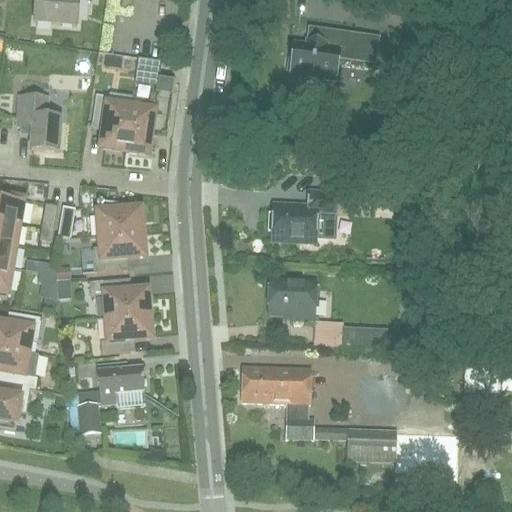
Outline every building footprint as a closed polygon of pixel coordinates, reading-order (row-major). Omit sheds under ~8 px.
[(36,0),(34,24),(77,27),(79,0),(36,0)] [(328,33),(309,31),(307,49),(295,47),(294,58),(290,58),(287,74),(291,74),(291,77),(303,79),(302,83),(321,86),(322,82),(335,84),(339,60),(375,65),(379,41),(350,36),(350,40),(328,36),(328,33)] [(403,46),(398,59),(415,65),(420,53),(403,46)] [(108,60),(106,70),(120,72),(121,62),(108,60)] [(138,61),(136,74),(160,78),(162,65),(138,61)] [(131,112),(125,154),(155,159),(158,137),(168,138),(175,84),(157,81),(154,107),(143,105),(142,113),(131,112)] [(61,120),(45,119),(46,100),(19,98),(17,128),(32,129),(30,153),(59,155),(61,120)] [(125,154),(131,112),(108,109),(109,101),(96,99),(92,127),(104,129),(101,151),(125,154)] [(0,223),(18,227),(22,201),(1,197),(2,190),(0,190),(0,223)] [(351,191),(351,207),(372,209),(372,192),(351,191)] [(272,207),(271,243),(314,246),(315,218),(335,219),(336,195),(306,193),(305,209),(272,207)] [(100,240),(142,237),(141,213),(119,215),(118,207),(97,205),(100,240)] [(46,206),(42,231),(53,233),(58,208),(46,206)] [(75,212),(62,209),(57,242),(71,241),(75,212)] [(18,227),(0,223),(0,246),(14,249),(18,227)] [(53,233),(42,231),(40,243),(51,245),(53,233)] [(142,237),(100,240),(101,251),(93,252),(95,277),(124,274),(123,262),(144,260),(142,237)] [(14,249),(0,246),(0,269),(10,272),(14,249)] [(39,277),(55,279),(54,268),(41,265),(39,277)] [(10,272),(0,269),(0,298),(5,300),(10,272)] [(70,269),(58,270),(59,280),(71,279),(70,269)] [(55,279),(39,277),(37,287),(41,288),(39,303),(58,306),(55,279)] [(106,320),(149,318),(147,294),(125,295),(124,282),(89,285),(91,298),(105,297),(106,320)] [(315,286),(269,284),(268,318),(314,320),(315,286)] [(0,350),(27,355),(29,344),(37,345),(42,320),(13,315),(11,328),(0,325),(0,350)] [(149,318),(106,320),(108,343),(100,344),(101,357),(130,356),(129,343),(151,341),(149,318)] [(313,352),(341,353),(341,328),(313,327),(313,352)] [(388,332),(342,330),(341,350),(387,353),(388,332)] [(27,355),(0,350),(0,373),(3,374),(1,388),(29,392),(35,393),(37,380),(34,379),(38,357),(27,355)] [(78,365),(64,365),(65,386),(68,385),(79,385),(78,365)] [(127,366),(98,369),(100,394),(77,396),(79,408),(78,409),(81,438),(100,436),(97,409),(116,407),(117,410),(141,408),(140,395),(144,394),(142,372),(127,373),(127,366)] [(285,442),(314,443),(314,431),(314,422),(308,422),(308,408),(311,408),(312,374),(243,371),(242,406),(286,407),(285,442)] [(29,392),(1,388),(0,392),(0,430),(14,433),(17,414),(25,415),(29,392)] [(458,437),(397,435),(396,464),(395,472),(425,473),(425,482),(456,483),(458,437)]
